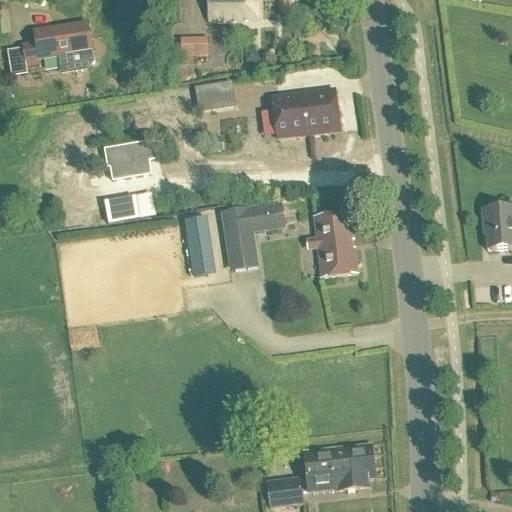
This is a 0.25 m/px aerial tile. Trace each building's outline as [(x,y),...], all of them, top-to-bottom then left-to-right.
[(207,0),(207,22),(257,21),(257,0),(292,0),(292,2),(316,2),(315,0),(207,0)] [(90,32),(88,32),(87,28),(34,38),(36,49),(22,51),(26,74),(40,71),(39,64),(63,60),(66,72),(90,68),(93,64),(89,39),(91,39),(90,32)] [(211,39),(180,40),(181,62),(211,61),(211,39)] [(235,111),(231,87),(196,93),(200,116),(235,111)] [(276,129),(278,144),(341,137),(337,96),(273,103),(275,116),(276,129)] [(264,131),(276,129),(275,116),(262,118),(264,131)] [(225,141),(211,144),(214,158),(228,155),(225,141)] [(157,164),(154,146),(105,154),(108,173),(111,172),(113,186),(152,180),(149,166),(157,164)] [(156,220),(153,202),(137,205),(140,223),(156,220)] [(226,217),(235,276),(259,272),(254,237),(285,233),(282,210),(226,217)] [(511,211),(482,214),(483,231),(486,230),(488,255),(511,253),(511,211)] [(317,223),(323,282),(357,278),(354,254),(350,254),(348,242),(355,242),(353,227),(347,228),(346,220),(317,223)] [(186,226),(194,281),(208,279),(200,224),(186,226)] [(159,258),(172,256),(167,229),(155,230),(159,258)] [(375,478),(373,452),(306,459),(306,462),(310,499),(339,496),(340,498),(371,495),(369,479),(375,478)] [(265,485),(268,511),(277,511),(303,508),(299,480),(265,485)]
